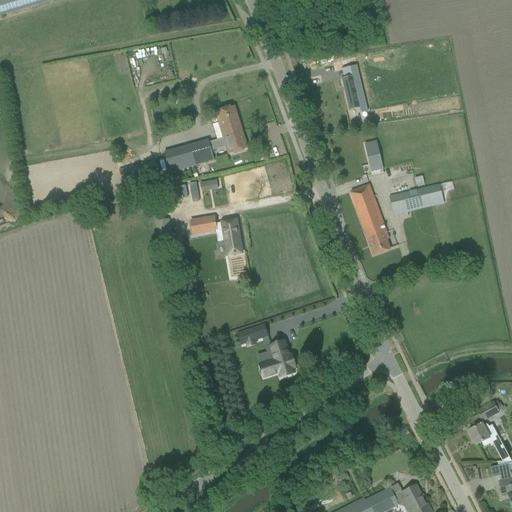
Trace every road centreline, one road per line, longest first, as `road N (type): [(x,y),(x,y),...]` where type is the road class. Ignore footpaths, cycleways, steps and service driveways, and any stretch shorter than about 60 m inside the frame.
road 1 (tertiary): [(386,357),(249,0)]
road 2 (tertiary): [(157,511),(386,357)]
road 3 (tertiary): [(466,511),(386,357)]
